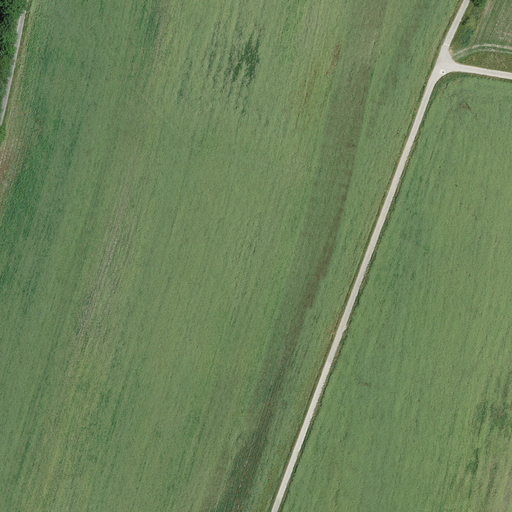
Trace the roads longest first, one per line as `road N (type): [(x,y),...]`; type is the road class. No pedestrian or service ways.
road 1 (track): [(273,511),(397,172),(473,0)]
road 2 (track): [(0,118),(25,0)]
